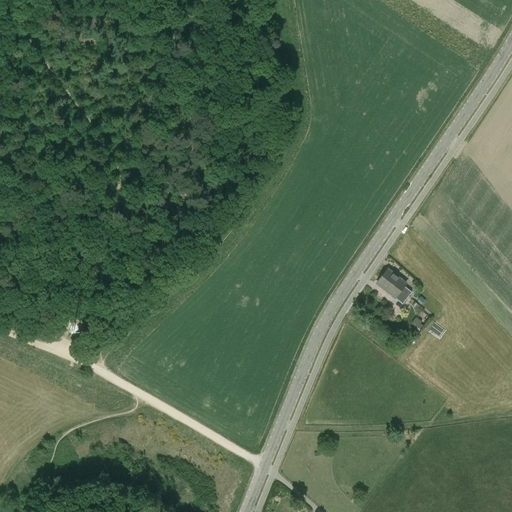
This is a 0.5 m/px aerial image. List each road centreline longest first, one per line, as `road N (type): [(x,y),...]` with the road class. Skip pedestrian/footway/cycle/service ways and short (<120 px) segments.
road 1 (tertiary): [(246,511),(325,320),(511,41)]
road 2 (track): [(100,372),(264,467)]
